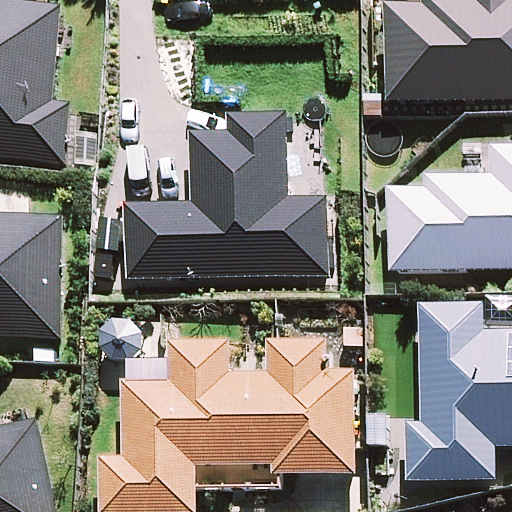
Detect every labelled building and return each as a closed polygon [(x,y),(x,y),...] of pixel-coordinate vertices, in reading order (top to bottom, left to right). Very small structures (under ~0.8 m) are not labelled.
[(390,11),(392,108),(511,105),(511,0),(426,0),(426,11),(390,11)] [(0,161),(66,169),(72,107),(56,105),(66,12),(0,5),(0,161)] [(392,196),(394,277),(511,275),(511,152),(492,153),(492,179),(428,181),(428,196),(392,196)] [(0,341),(64,343),(68,221),(0,218),(0,341)] [(511,333),(486,333),(486,309),(422,310),(424,429),(410,429),(411,487),(500,486),(500,452),(511,451),(511,333)] [(275,482),(357,480),(355,375),(328,376),(327,344),(270,345),(270,377),(234,378),(234,345),(171,346),(172,386),(126,387),(127,462),(103,463),(103,511),(202,511),(201,470),(275,469),(275,482)] [(0,511),(59,511),(41,425),(0,433),(0,511)]
